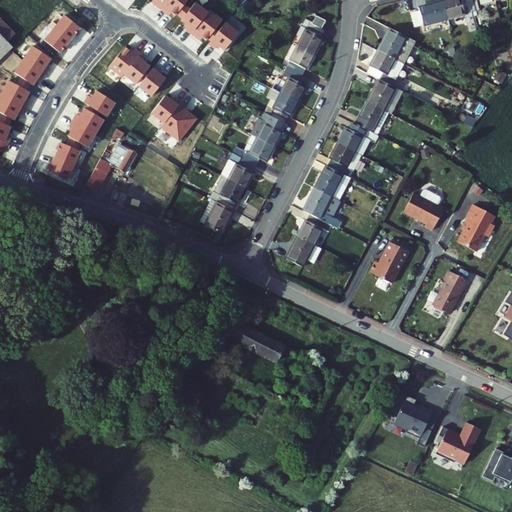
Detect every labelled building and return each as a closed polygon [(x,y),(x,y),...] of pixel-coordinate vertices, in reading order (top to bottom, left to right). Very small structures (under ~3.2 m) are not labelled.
[(178,14),(184,19),(197,0),(177,0),(175,3),(173,5),(180,10),(178,14)] [(207,14),(212,7),(202,0),(197,0),(184,19),(190,23),(192,20),(199,25),(201,22),(207,14)] [(470,4),(468,0),(449,0),(443,2),(448,20),(473,14),(470,4)] [(468,0),(470,4),(473,14),(479,12),(475,0),(468,0)] [(448,20),(443,2),(418,9),(423,27),(448,20)] [(209,38),(215,43),(231,22),(218,12),(213,19),(207,27),(205,30),(211,35),(209,38)] [(207,14),(201,22),(204,25),(210,16),(207,14)] [(325,15),(321,23),(333,29),(336,21),(325,15)] [(64,16),(54,28),(70,41),(80,28),(64,16)] [(210,16),(204,25),(207,27),(213,19),(210,16)] [(0,69),(24,46),(0,21),(0,69)] [(230,49),(244,32),(231,22),(215,43),(221,47),(224,44),(230,49)] [(319,22),(308,45),(326,54),(334,38),(332,37),(335,30),(333,29),(321,23),(319,22)] [(54,28),(44,41),(60,53),(70,41),(54,28)] [(401,65),(413,42),(396,33),(384,56),(401,65)] [(133,45),(120,62),(132,72),(148,51),(142,47),(140,50),(133,45)] [(308,45),(304,52),(321,65),(326,54),(308,45)] [(51,59),(33,46),(24,60),(45,74),(50,68),(46,66),(51,59)] [(132,72),(145,82),(150,75),(157,66),(159,64),(152,59),(155,56),(148,51),(132,72)] [(296,67),(312,75),(315,70),(317,71),(321,65),(304,52),(296,67)] [(393,80),(401,65),(384,56),(376,71),(389,78),(385,86),(402,94),(406,87),(393,80)] [(45,74),(24,60),(15,73),(33,85),(38,78),(41,81),(45,74)] [(148,84),(160,94),(174,76),(167,71),(170,68),(164,63),(160,68),(153,77),(148,84)] [(157,66),(150,75),(153,77),(160,68),(157,66)] [(296,82),(291,92),(308,101),(315,86),(308,83),(312,75),(296,67),(293,74),(299,77),(296,82)] [(287,78),(282,88),(291,92),(296,82),(287,78)] [(9,81),(2,96),(25,108),(29,101),(25,99),(29,92),(9,81)] [(384,85),(372,108),(390,117),(402,94),(385,86),(384,85)] [(274,113),(279,115),(294,123),(297,118),(299,118),(308,101),(291,92),(282,88),(277,97),(280,99),(286,102),(282,109),(277,107),(274,113)] [(88,96),(84,103),(107,116),(115,102),(96,91),(91,98),(88,96)] [(173,122),(190,100),(184,95),(181,99),(175,94),(160,112),(173,122)] [(25,108),(2,96),(0,98),(0,112),(14,120),(18,113),(21,115),(25,108)] [(280,99),(277,107),(282,109),(286,102),(280,99)] [(196,104),(190,100),(173,122),(170,126),(188,140),(206,117),(194,108),(196,104)] [(481,112),(481,101),(465,100),(465,111),(481,112)] [(372,108),(365,122),(367,123),(363,129),(373,134),(380,138),(390,117),(372,108)] [(77,114),(73,120),(96,134),(104,120),(85,109),(80,116),(77,114)] [(279,115),(268,138),(285,146),(292,131),(291,130),(294,123),(279,115)] [(96,134),(73,120),(69,127),(72,129),(68,136),(87,148),(96,134)] [(0,122),(0,139),(8,143),(11,137),(7,135),(10,127),(0,122)] [(352,132),(344,148),(361,157),(373,134),(363,129),(359,127),(356,133),(352,132)] [(377,144),(380,138),(373,134),(361,157),(368,160),(377,144)] [(254,151),(250,157),(267,165),(270,159),(276,163),(285,146),(268,138),(260,154),(254,151)] [(382,146),(385,140),(380,138),(377,144),(382,146)] [(0,139),(0,151),(1,148),(5,150),(8,143),(0,139)] [(61,143),(55,158),(73,166),(80,151),(61,143)] [(122,145),(114,160),(107,156),(92,186),(104,192),(118,166),(121,167),(130,150),(122,145)] [(337,165),(334,171),(349,179),(361,157),(344,148),(335,164),(337,165)] [(148,159),(130,150),(121,167),(138,176),(148,159)] [(250,157),(239,180),(257,189),(265,174),(263,173),(267,165),(250,157)] [(55,158),(48,172),(67,181),(73,166),(55,158)] [(338,201),(349,179),(334,171),(332,170),(321,193),(338,201)] [(239,180),(227,201),(244,210),(247,203),(249,204),(257,189),(239,180)] [(424,188),(421,195),(435,201),(437,194),(424,188)] [(321,193),(313,208),(314,208),(310,215),(316,219),(333,227),(336,220),(330,217),(338,201),(321,193)] [(448,211),(418,195),(408,215),(430,226),(429,229),(436,233),(448,211)] [(216,224),(227,201),(221,198),(209,221),(216,224)] [(227,201),(216,224),(234,234),(246,211),(244,210),(227,201)] [(498,220),(476,209),(469,221),(473,223),(461,245),(480,255),(488,239),(491,241),(497,230),(494,228),(498,220)] [(311,225),(303,240),(321,250),(333,227),(316,219),(313,225),(311,225)] [(310,272),(321,250),(303,240),(291,263),(310,272)] [(378,267),(373,277),(395,289),(412,257),(393,247),(381,268),(378,267)] [(469,284),(451,275),(443,291),(445,292),(436,309),(451,317),(469,284)] [(210,288),(211,286),(212,284),(211,282),(210,281),(209,279),(207,278),(206,278),(204,278),(202,279),(201,281),(200,282),(200,284),(200,286),(201,288),(202,289),(204,290),(206,290),(207,290),(209,289),(210,288)] [(281,357),(290,341),(242,315),(233,332),(281,357)] [(218,361),(233,332),(227,329),(211,358),(218,361)] [(417,428),(430,434),(435,424),(441,412),(442,410),(425,401),(428,396),(418,392),(406,418),(419,424),(417,428)] [(441,412),(435,424),(443,427),(449,414),(441,412)] [(465,456),(473,459),(489,424),(476,418),(469,432),(461,429),(460,426),(452,422),(448,431),(453,432),(445,450),(463,458),(465,456)] [(505,472),(511,475),(511,449),(511,450),(511,449),(511,447),(505,444),(493,472),(503,477),(505,472)] [(416,465),(423,469),(427,461),(420,458),(416,465)]
